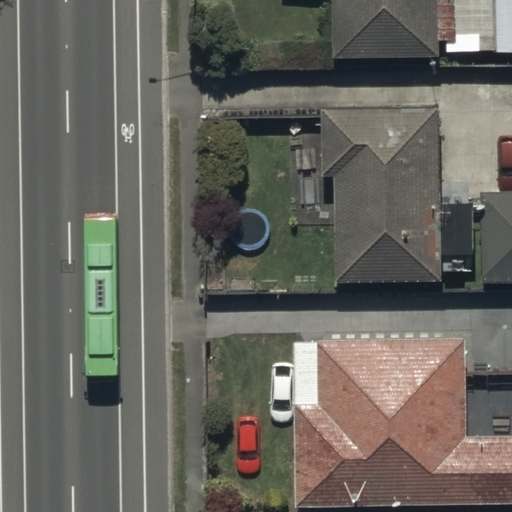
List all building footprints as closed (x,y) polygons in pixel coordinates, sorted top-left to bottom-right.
[(462,41),(461,0),(334,0),(336,59),(445,57),(444,41),(453,41),(462,41)] [(511,0),(461,0),(462,41),(453,41),(454,51),(511,49),(511,0)] [(444,109),(325,109),(324,172),(338,172),(338,282),(445,282),(445,253),(475,253),(475,208),(444,208),(444,109)] [(511,190),(483,191),(487,284),(511,282),(511,190)] [(465,342),(298,342),(298,500),(511,500),(511,434),(465,434),(465,342)]
